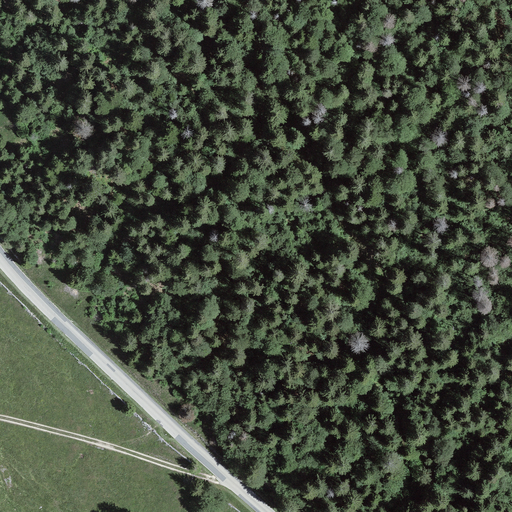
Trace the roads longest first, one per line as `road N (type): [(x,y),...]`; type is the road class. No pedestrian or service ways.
road 1 (tertiary): [(266,511),(0,257)]
road 2 (track): [(236,485),(0,417)]
